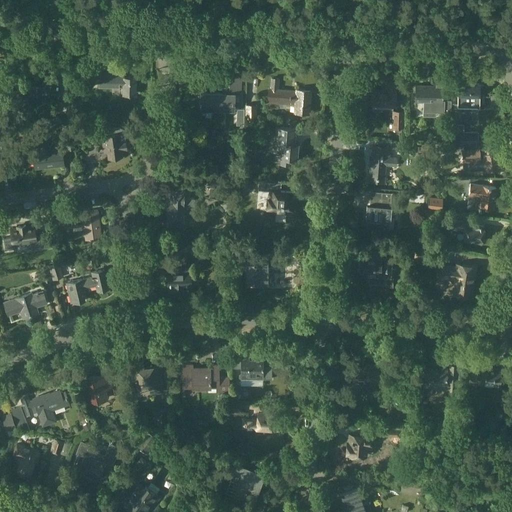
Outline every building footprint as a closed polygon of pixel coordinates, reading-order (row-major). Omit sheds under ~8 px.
[(32,89),(32,94),(41,95),(41,89),(50,89),(50,72),(35,72),(35,75),(26,75),(26,89),(32,89)] [(123,74),(98,74),(98,85),(123,86),(123,93),(129,93),(129,94),(130,94),(130,93),(135,93),(136,76),(123,76),(123,74)] [(239,94),(239,87),(239,78),(223,77),(223,94),(200,93),(199,109),(233,110),(235,118),(244,119),(245,108),(233,108),(234,94),(239,94)] [(297,107),(297,113),(309,114),(311,91),(296,90),(296,92),(277,90),(278,79),(271,79),(270,90),(268,89),(267,103),(295,105),(294,106),(297,107)] [(364,104),(371,104),(371,106),(395,107),(395,91),(394,91),(395,82),(385,81),(385,90),(371,90),(371,92),(365,92),(364,104)] [(416,101),(423,101),(422,113),(436,114),(436,112),(451,112),(451,100),(442,100),(442,95),(443,95),(443,93),(442,94),(442,83),(433,83),(433,86),(416,86),(415,86),(415,102),(416,102),(416,101)] [(468,112),(468,108),(483,108),(484,85),(480,85),(480,84),(458,83),(457,111),(468,112)] [(248,104),(246,119),(257,120),(258,105),(248,104)] [(393,112),(393,128),(403,128),(403,112),(393,112)] [(95,132),(93,118),(86,119),(88,133),(95,132)] [(464,124),(457,124),(451,124),(451,141),(457,141),(468,141),(468,134),(463,134),(464,124)] [(126,149),(125,141),(123,127),(108,129),(109,134),(102,135),(104,150),(107,149),(108,158),(122,156),(121,150),(126,149)] [(290,163),(290,159),(296,159),(297,143),(293,143),(294,128),(279,127),(275,127),(273,149),(282,150),(281,163),(290,163)] [(374,152),(372,152),(370,182),(383,183),(385,165),(396,166),(396,156),(391,156),(391,147),(375,145),(374,152)] [(494,147),(481,149),(462,151),(464,162),(469,162),(470,171),(485,169),(486,171),(498,170),(498,168),(501,168),(500,162),(498,162),(496,152),(495,153),(494,147)] [(53,163),(53,166),(63,164),(61,148),(33,152),(35,167),(46,166),(46,164),(53,163)] [(291,193),(291,191),(274,190),(275,182),(259,181),(258,190),(270,191),(270,198),(268,198),(267,210),(292,212),(292,210),(292,200),(291,199),(291,198),(290,198),(291,193)] [(211,182),(209,198),(230,200),(231,190),(223,189),(224,184),(211,182)] [(479,208),(493,210),(494,208),(495,208),(495,203),(494,203),(497,187),(470,183),(468,195),(480,197),(479,208)] [(189,189),(169,188),(168,188),(168,198),(167,198),(166,216),(168,216),(167,226),(185,226),(186,197),(189,197),(189,189)] [(366,204),(366,209),(366,212),(365,220),(367,220),(366,230),(388,232),(388,231),(382,230),(383,221),(388,221),(389,213),(390,213),(391,206),(390,206),(391,194),(391,193),(384,192),(370,191),(369,204),(366,204)] [(428,197),(427,209),(440,210),(442,199),(428,197)] [(91,239),(101,237),(97,210),(90,212),(90,216),(87,216),(87,214),(58,218),(59,228),(83,225),(86,240),(89,239),(90,239),(91,239)] [(462,229),(462,231),(465,231),(463,239),(481,242),(483,227),(480,226),(480,224),(466,222),(466,223),(451,220),(450,228),(462,229)] [(49,245),(53,244),(52,238),(42,239),(42,235),(41,231),(34,232),(34,226),(26,227),(26,225),(18,226),(18,227),(11,228),(11,230),(12,236),(3,238),(5,250),(14,249),(15,248),(14,244),(30,241),(31,250),(49,247),(49,245)] [(419,244),(416,254),(438,259),(440,249),(419,244)] [(230,252),(230,265),(242,265),(242,252),(230,252)] [(369,276),(369,284),(386,285),(386,278),(391,278),(392,258),(381,257),(381,253),(371,253),(370,260),(362,259),(362,265),(360,265),(360,273),(362,273),(362,274),(363,274),(363,276),(369,276)] [(245,274),(245,284),(268,284),(268,255),(260,255),(260,254),(258,254),(258,255),(253,255),(253,264),(247,265),(247,274),(245,274)] [(59,264),(48,267),(52,279),(62,276),(59,264)] [(472,297),(476,266),(456,264),(456,266),(441,264),(439,278),(450,279),(453,283),(452,294),(472,297)] [(52,279),(48,267),(48,266),(38,269),(42,282),(52,279)] [(85,295),(83,288),(96,285),(97,291),(108,288),(104,268),(92,271),(93,277),(81,279),(66,283),(71,302),(73,302),(86,299),(85,297),(86,297),(86,294),(85,295)] [(173,286),(174,292),(183,292),(182,286),(191,286),(190,268),(175,269),(175,272),(166,272),(167,287),(173,286)] [(21,310),(23,318),(38,313),(35,305),(40,304),(40,305),(46,303),(43,291),(32,295),(31,293),(15,298),(15,299),(4,303),(7,314),(21,310)] [(241,355),(241,379),(262,379),(263,360),(249,359),(249,355),(241,355)] [(160,370),(157,367),(143,368),(143,361),(129,363),(131,380),(139,379),(139,387),(150,386),(150,393),(162,392),(160,370)] [(220,362),(212,363),(209,363),(209,365),(194,366),(193,363),(182,363),(182,370),(183,387),(196,387),(196,388),(198,390),(202,390),(203,388),(203,387),(217,387),(217,391),(230,390),(230,375),(220,375),(220,362)] [(368,387),(368,382),(378,382),(378,365),(363,365),(363,368),(354,368),(354,381),(360,381),(360,387),(368,387)] [(425,368),(424,383),(424,387),(445,389),(446,384),(451,385),(452,376),(456,376),(456,366),(451,366),(451,369),(447,369),(447,368),(439,368),(439,370),(425,368)] [(398,368),(398,380),(406,381),(406,377),(408,377),(408,370),(401,370),(401,369),(398,368)] [(477,369),(476,372),(468,372),(467,387),(475,387),(475,383),(476,383),(476,382),(490,383),(490,385),(498,386),(498,384),(499,384),(500,369),(494,369),(494,370),(477,369)] [(117,371),(110,373),(101,375),(101,374),(86,378),(90,395),(92,403),(107,399),(105,389),(112,388),(114,395),(123,393),(117,371)] [(503,390),(502,404),(511,405),(511,390),(503,390)] [(27,416),(38,412),(44,426),(57,422),(52,410),(65,405),(64,403),(65,402),(64,401),(63,401),(60,391),(43,396),(43,395),(33,399),(34,400),(29,401),(28,397),(21,399),(27,416)] [(230,401),(238,401),(238,391),(230,391),(230,401)] [(228,402),(228,412),(241,413),(242,403),(228,402)] [(155,409),(155,425),(170,424),(169,409),(155,409)] [(20,410),(13,412),(18,426),(25,424),(20,410)] [(2,416),(7,431),(17,428),(11,413),(2,416)] [(258,413),(257,420),(243,419),(242,427),(259,428),(259,427),(279,429),(279,425),(281,424),(281,420),(279,419),(280,415),(258,413)] [(377,428),(376,435),(389,436),(399,436),(400,430),(377,428)] [(148,433),(144,439),(138,448),(146,454),(152,445),(156,439),(148,433)] [(365,455),(366,446),(370,446),(371,436),(348,435),(347,454),(365,455)] [(54,439),(51,451),(59,453),(62,442),(54,439)] [(110,444),(105,456),(94,452),(96,448),(81,442),(77,453),(87,457),(86,461),(83,460),(79,472),(85,475),(87,471),(100,476),(99,480),(105,482),(118,447),(110,444)] [(24,446),(17,444),(13,455),(21,458),(17,472),(29,476),(34,461),(36,461),(38,453),(23,448),(24,446)] [(142,457),(131,472),(121,486),(130,493),(122,504),(133,511),(134,511),(138,507),(146,511),(152,503),(154,504),(160,497),(145,486),(144,488),(137,484),(140,480),(141,481),(144,476),(143,476),(146,471),(147,472),(152,465),(142,457)] [(264,475),(236,466),(233,474),(241,477),(235,495),(248,500),(246,506),(252,508),(264,475)] [(400,476),(398,482),(390,509),(390,511),(392,511),(425,511),(427,509),(434,486),(403,477),(400,476)] [(369,511),(366,511),(362,511),(358,496),(360,495),(357,488),(345,492),(347,499),(343,500),(346,508),(347,508),(347,511),(369,511)]
